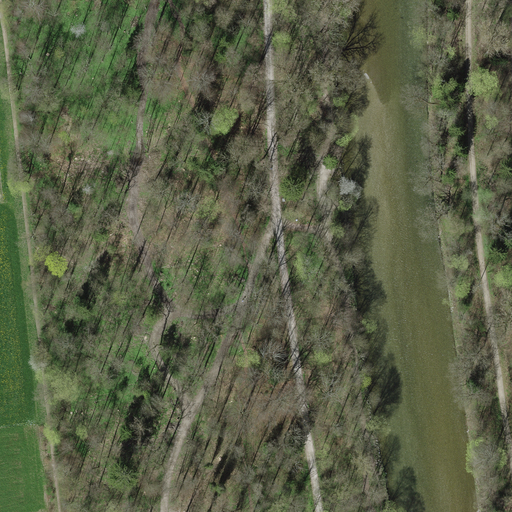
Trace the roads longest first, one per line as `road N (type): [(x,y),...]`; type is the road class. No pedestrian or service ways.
road 1 (track): [(155,0),(145,70),(144,227),(170,300),(186,426),(170,474),(169,511)]
road 2 (track): [(320,511),(283,282),(267,0)]
road 3 (track): [(471,0),(473,145),(490,332),(511,447)]
road 4 (track): [(186,426),(255,292),(280,223)]
